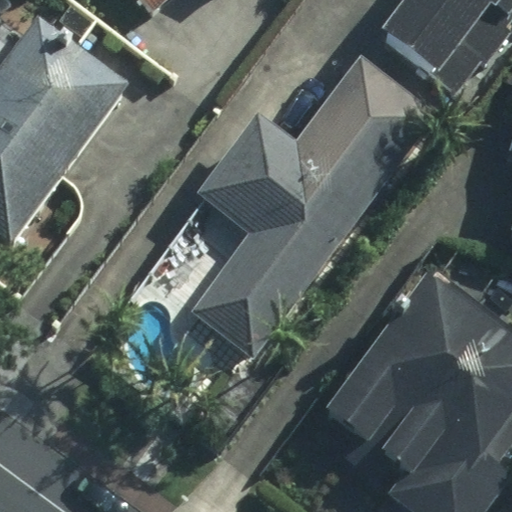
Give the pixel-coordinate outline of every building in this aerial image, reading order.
[(118,0),(141,25),(168,0),(213,0),(218,5),(224,0),(118,0)] [(511,27),(511,0),(392,0),(354,55),(447,120),(511,27)] [(0,261),(107,107),(15,44),(0,65),(0,261)] [(337,83),(279,166),(239,139),(184,218),(235,254),(184,328),(247,371),(411,134),(337,83)] [(511,141),(501,172),(511,175),(511,201),(492,258),(511,265),(511,141)] [(483,511),(494,498),(465,478),(511,411),(511,381),(405,307),(307,447),(393,507),(389,511),(483,511)]
